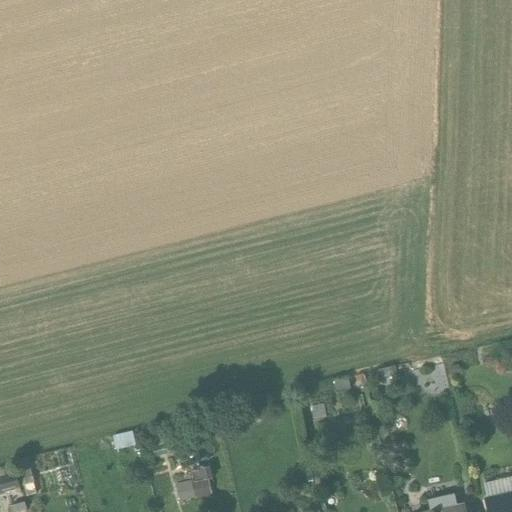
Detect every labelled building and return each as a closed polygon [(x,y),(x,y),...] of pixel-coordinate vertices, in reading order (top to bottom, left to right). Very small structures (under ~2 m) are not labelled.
[(117,452),(136,446),(132,433),(113,438),(117,452)] [(26,498),(37,495),(29,468),(18,471),(26,498)] [(15,494),(21,493),(16,479),(0,483),(0,491),(12,489),(15,494)] [(212,493),(208,479),(193,483),(196,498),(212,493)] [(196,498),(191,480),(174,485),(179,502),(196,498)] [(489,511),(511,511),(511,495),(487,501),(489,511)]
